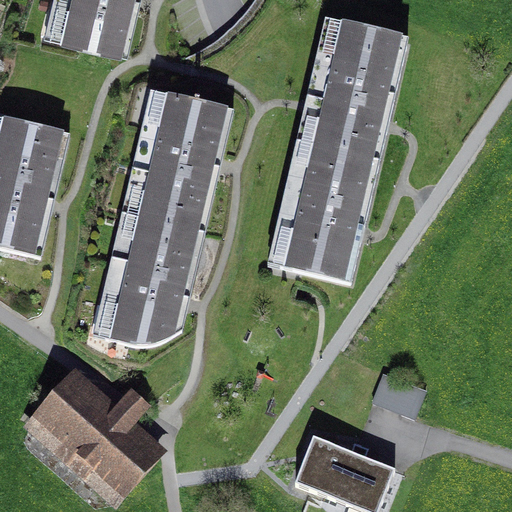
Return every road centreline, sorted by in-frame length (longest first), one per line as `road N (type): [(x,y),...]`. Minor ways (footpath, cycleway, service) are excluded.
road 1 (track): [(170,478),(250,468),(511,86)]
road 2 (residential): [(0,305),(159,428),(175,511)]
